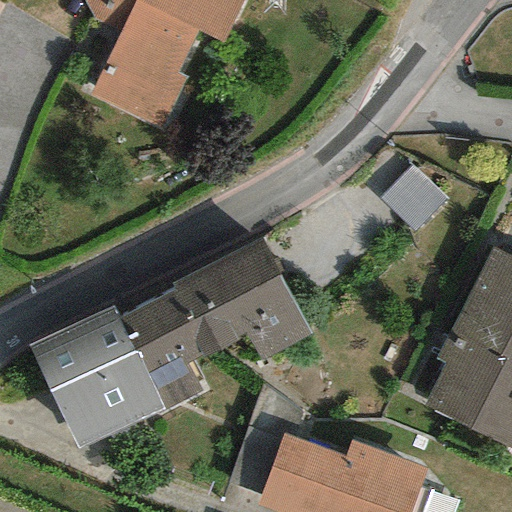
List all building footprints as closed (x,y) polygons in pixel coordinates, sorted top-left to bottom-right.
[(242,0),(82,0),(111,48),(88,97),(160,130),(185,78),(177,74),(196,32),(220,45),(242,0)] [(172,291),(118,318),(163,407),(166,413),(202,394),(187,365),(244,335),(258,361),(309,335),(260,239),(169,285),(172,291)] [(511,259),(489,248),(434,360),(444,365),(423,408),(511,450),(511,259)] [(163,407),(118,318),(111,305),(26,348),(78,450),(163,407)] [(343,456),(280,434),(255,506),(271,511),(408,511),(425,467),(349,440),(343,456)]
